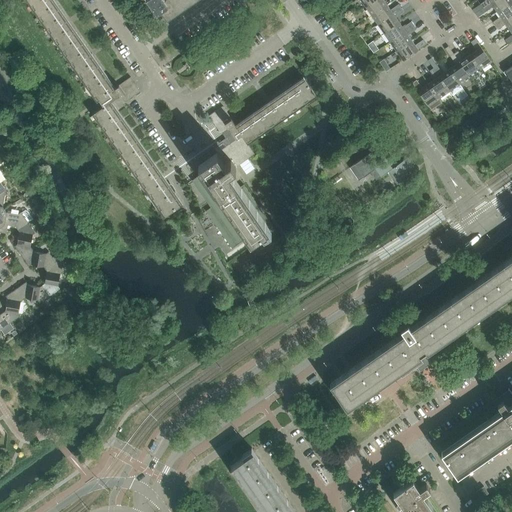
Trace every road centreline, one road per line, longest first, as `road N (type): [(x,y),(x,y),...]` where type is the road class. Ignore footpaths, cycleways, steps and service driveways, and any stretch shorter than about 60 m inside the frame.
road 1 (tertiary): [(480,220),(180,423),(140,488)]
road 2 (tertiary): [(153,496),(179,450),(487,229)]
road 3 (residential): [(323,496),(511,365)]
road 4 (residential): [(480,220),(384,82)]
road 5 (residential): [(180,111),(302,25)]
road 6 (residential): [(164,89),(144,102),(177,150),(198,137),(180,111)]
road 7 (residential): [(384,82),(366,94),(349,91),(302,25)]
